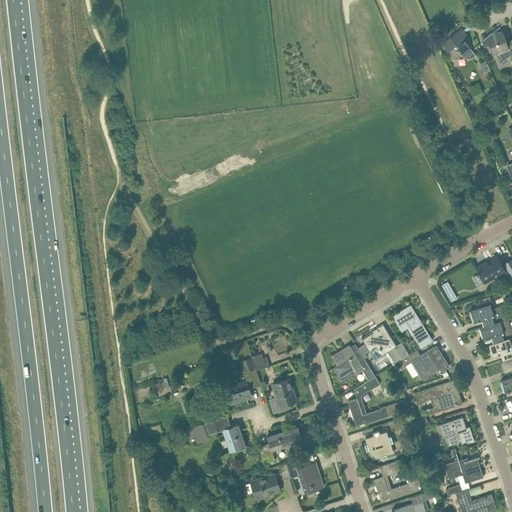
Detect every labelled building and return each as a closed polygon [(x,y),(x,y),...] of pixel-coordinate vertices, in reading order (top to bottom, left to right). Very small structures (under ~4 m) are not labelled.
[(429,24),(433,32),(438,30),(434,22),(429,24)] [(462,28),(453,35),(442,44),(454,59),(461,54),(465,58),(467,58),(469,58),(471,57),(473,56),(476,54),(469,47),(464,40),(463,41),(461,39),(467,35),(462,28)] [(494,31),(481,40),(484,43),(485,45),(487,43),(491,55),(495,53),(498,52),(503,59),(506,58),(511,54),(506,41),(505,40),(502,30),(495,33),(494,31)] [(483,73),(490,70),(486,61),(480,64),(483,73)] [(420,146),(429,142),(422,125),(413,130),(420,146)] [(461,195),(466,192),(462,184),(457,186),(461,195)] [(479,273),(484,282),(505,270),(496,256),(476,267),(479,271),(477,272),(478,274),(479,273)] [(503,263),(508,271),(501,275),(506,283),(511,279),(511,258),(503,263)] [(453,292),(448,294),(451,301),(456,298),(453,292)] [(470,310),(474,322),(485,318),(487,324),(487,325),(499,320),(499,321),(511,316),(511,308),(504,312),(501,305),(491,308),(489,303),(470,310)] [(410,324),(416,332),(413,334),(421,348),(424,346),(420,341),(429,335),(410,305),(405,308),(392,316),(397,324),(401,330),(410,324)] [(479,327),(483,339),(494,335),(496,341),(497,342),(509,338),(510,337),(507,328),(511,326),(508,318),(511,316),(499,321),(499,320),(487,325),(487,324),(479,327)] [(376,328),(377,329),(362,339),(374,359),(394,347),(402,359),(405,357),(409,355),(401,342),(396,345),(383,324),(376,328)] [(246,338),(236,341),(249,380),(251,386),(260,383),(260,385),(261,385),(246,338)] [(489,343),(493,356),(504,352),(506,358),(511,356),(511,341),(510,342),(509,338),(497,342),(496,341),(489,343)] [(338,365),(334,367),(338,374),(351,366),(356,373),(363,369),(369,379),(375,376),(360,352),(355,355),(349,345),(341,350),(342,351),(334,357),(333,355),(332,355),(338,365)] [(411,361),(422,378),(440,367),(442,370),(449,366),(443,356),(441,357),(435,347),(411,361)] [(256,370),(270,366),(266,356),(253,360),(254,363),(256,370)] [(500,360),(504,372),(511,369),(511,356),(506,358),(500,360)] [(402,359),(393,365),(395,372),(409,363),(405,357),(402,359)] [(354,389),(357,397),(348,400),(356,425),(402,411),(399,401),(380,407),(380,408),(365,413),(360,396),(380,384),(375,376),(369,379),(354,389)] [(505,392),(511,389),(511,376),(501,380),(505,392)] [(274,411),(288,407),(287,403),(296,401),(288,378),(273,383),(277,397),(270,399),(274,411)] [(430,399),(433,407),(426,409),(428,414),(449,407),(449,406),(462,402),(461,401),(457,390),(458,389),(454,379),(445,382),(414,392),(418,403),(424,401),(430,399)] [(251,386),(249,380),(225,387),(230,403),(252,396),(249,386),(251,386)] [(413,426),(427,421),(425,414),(410,418),(413,426)] [(445,436),(448,445),(461,441),(462,444),(465,443),(474,440),(470,427),(466,429),(462,416),(438,424),(442,437),(445,436)] [(396,428),(408,424),(406,417),(394,420),(396,428)] [(214,419),(210,420),(192,426),(198,442),(209,438),(207,435),(207,433),(217,430),(214,419)] [(267,435),(269,442),(258,446),(264,464),(276,460),(272,449),(302,439),(297,426),(303,424),(303,423),(267,435)] [(147,428),(149,435),(162,431),(160,424),(147,428)] [(229,427),(229,428),(225,429),(227,437),(229,444),(232,450),(236,449),(245,446),(240,430),(238,424),(235,425),(229,427)] [(372,459),(377,457),(381,456),(382,459),(388,457),(387,455),(393,452),(390,443),(393,442),(391,436),(388,437),(386,431),(380,433),(379,431),(373,432),(374,435),(365,438),(367,444),(364,445),(367,451),(369,450),(372,459)] [(444,464),(449,479),(463,474),(466,482),(483,477),(481,470),(480,470),(476,458),(480,457),(479,456),(459,462),(458,456),(454,458),(455,461),(444,464)] [(300,466),(298,459),(287,462),(291,477),(291,478),(300,475),(305,492),(324,486),(315,461),(300,466)] [(383,476),(373,479),(381,501),(421,488),(416,472),(406,475),(408,482),(391,488),(387,475),(400,471),(396,460),(380,466),(383,476)] [(287,462),(278,465),(281,472),(251,482),(253,488),(256,497),(266,494),(265,493),(279,488),(279,490),(280,490),(277,481),(291,477),(287,462)] [(170,481),(161,482),(163,489),(171,488),(170,481)] [(463,490),(460,484),(448,488),(450,494),(455,492),(463,490)] [(468,488),(463,490),(455,492),(461,511),(491,511),(497,510),(491,493),(472,500),(468,488)] [(421,494),(423,500),(426,510),(429,509),(425,499),(432,497),(435,504),(438,503),(435,496),(433,490),(421,494)] [(423,500),(412,503),(401,506),(392,509),(392,511),(426,511),(426,510),(423,500)] [(176,501),(172,511),(193,511),(195,507),(176,501)]
